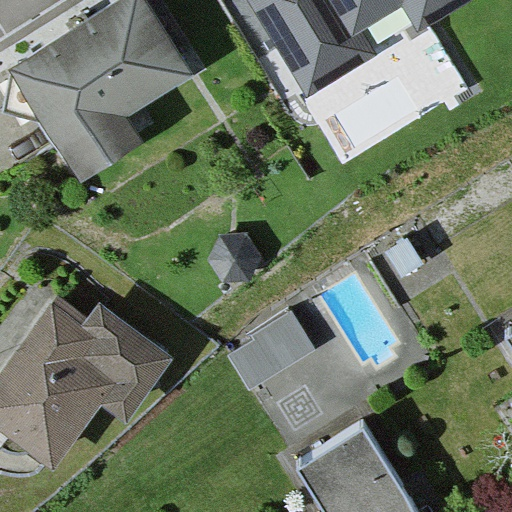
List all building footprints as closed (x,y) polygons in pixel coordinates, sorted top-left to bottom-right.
[(147,0),(130,0),(16,70),(78,172),(136,137),(122,113),(191,71),(147,0)] [(462,0),(252,0),(309,94),(371,56),(355,30),(404,0),(420,26),(462,0)] [(85,321),(55,299),(0,375),(0,425),(51,463),(99,396),(126,416),(169,356),(98,304),(85,321)] [(300,306),(229,338),(249,379),(319,346),(300,306)] [(417,511),(364,425),(299,465),(327,511),(417,511)]
